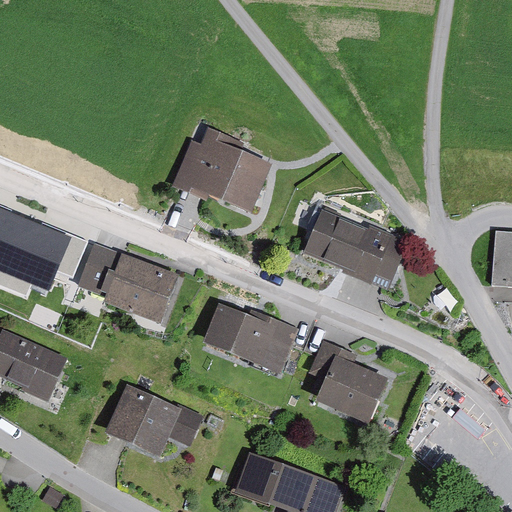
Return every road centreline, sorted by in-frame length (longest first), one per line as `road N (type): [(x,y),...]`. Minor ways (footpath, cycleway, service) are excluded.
road 1 (residential): [(0,174),(381,330),(470,379),(511,425)]
road 2 (track): [(447,255),(228,0)]
road 3 (track): [(447,255),(432,168),(450,0)]
road 4 (residential): [(0,431),(134,511)]
